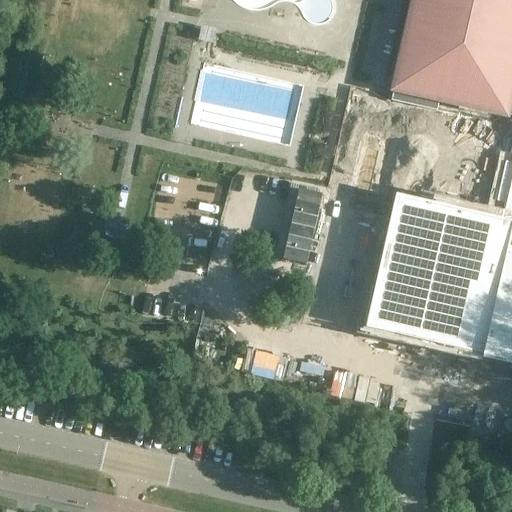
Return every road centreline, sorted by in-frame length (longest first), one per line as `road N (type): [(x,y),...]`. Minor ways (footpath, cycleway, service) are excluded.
road 1 (unclassified): [(348,511),(135,462)]
road 2 (unclassified): [(135,462),(0,433)]
